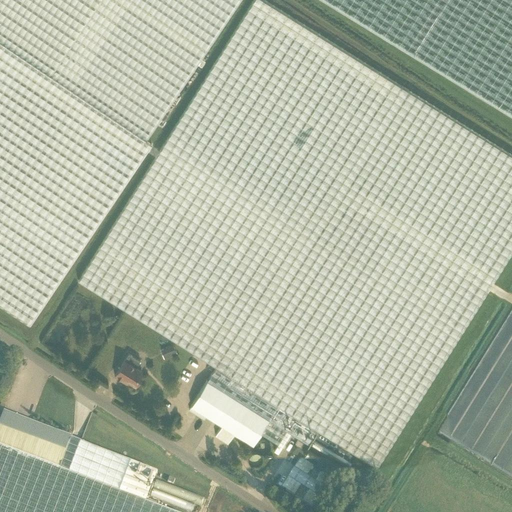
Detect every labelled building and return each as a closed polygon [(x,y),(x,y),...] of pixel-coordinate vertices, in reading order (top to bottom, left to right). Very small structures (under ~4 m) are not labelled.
[(0,0),(0,303),(30,323),(38,311),(151,143),(146,140),(239,0),(0,0)] [(191,405),(222,424),(215,434),(227,442),(234,432),(253,444),(269,418),(307,442),(315,428),(376,467),(462,330),(511,250),(511,154),(265,0),(252,0),(163,144),(78,280),(215,366),(191,405)] [(511,0),(328,0),(511,112),(511,0)] [(160,348),(164,358),(176,353),(173,343),(160,348)] [(128,353),(114,375),(121,379),(124,378),(135,385),(139,378),(137,377),(141,370),(136,367),(140,360),(128,353)] [(71,440),(71,439),(3,413),(0,421),(0,447),(59,470),(71,440)] [(157,473),(71,440),(59,470),(0,447),(0,511),(169,511),(145,503),(157,473)] [(284,462),(296,470),(303,461),(290,453),(284,462)] [(310,465),(303,475),(316,483),(322,473),(310,465)] [(274,478),(268,488),(281,496),(287,486),(274,478)] [(325,493),(316,487),(308,499),(317,506),(325,493)] [(293,491),(287,500),(300,508),(306,499),(293,491)]
